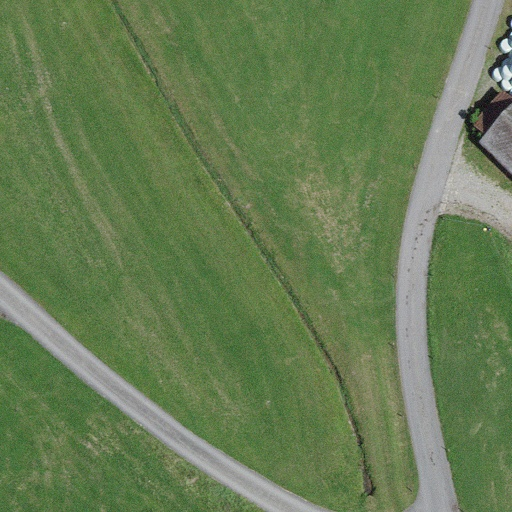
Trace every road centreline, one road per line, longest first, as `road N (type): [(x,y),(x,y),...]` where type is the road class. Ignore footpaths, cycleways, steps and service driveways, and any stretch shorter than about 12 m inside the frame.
road 1 (track): [(490,0),(447,110),(413,273),(417,388),(443,511)]
road 2 (track): [(303,511),(91,378),(0,296)]
